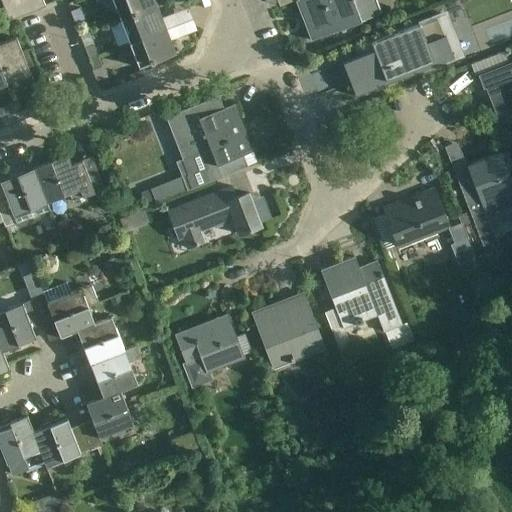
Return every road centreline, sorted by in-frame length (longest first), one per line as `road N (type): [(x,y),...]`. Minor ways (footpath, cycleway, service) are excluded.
road 1 (residential): [(331,208),(279,74),(224,39)]
road 2 (residential): [(84,109),(206,62),(224,39)]
road 3 (residential): [(331,208),(394,160),(424,119)]
